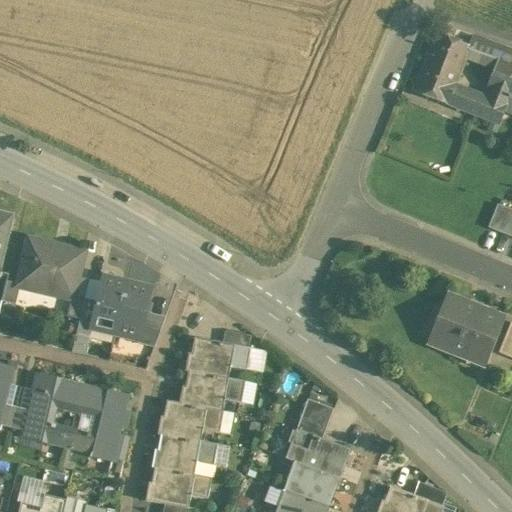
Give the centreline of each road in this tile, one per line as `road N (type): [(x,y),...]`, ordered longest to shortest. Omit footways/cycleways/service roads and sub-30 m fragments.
road 1 (unclassified): [(279,321),(192,262),(0,161)]
road 2 (unclassified): [(500,511),(391,408),(279,321)]
road 3 (unclassified): [(419,7),(336,206)]
road 4 (residential): [(511,277),(336,206)]
road 5 (unclassified): [(336,206),(279,321)]
